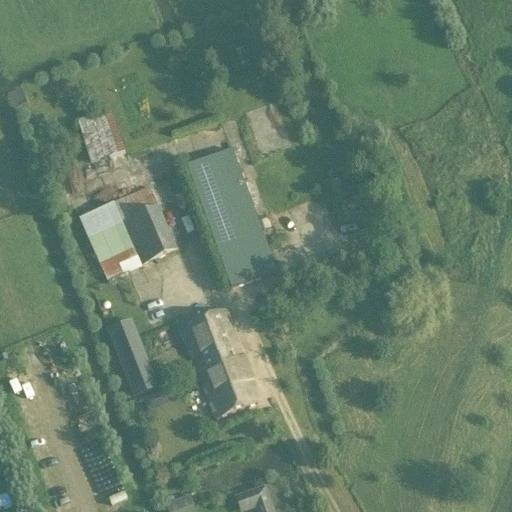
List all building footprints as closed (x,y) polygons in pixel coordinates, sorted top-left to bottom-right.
[(109,112),(78,122),(91,165),(123,154),(109,112)] [(230,292),(274,276),(230,154),(186,171),(230,292)] [(150,190),(111,207),(139,270),(177,253),(150,190)] [(195,368),(240,352),(226,315),(181,331),(195,368)] [(131,324),(107,333),(133,399),(157,390),(131,324)] [(240,352),(195,368),(215,424),(261,407),(240,352)] [(164,392),(153,397),(158,409),(169,405),(164,392)] [(263,489),(235,499),(239,511),(249,511),(254,510),(254,511),(271,511),(269,505),(263,489)] [(167,511),(195,511),(190,497),(165,506),(167,511)]
